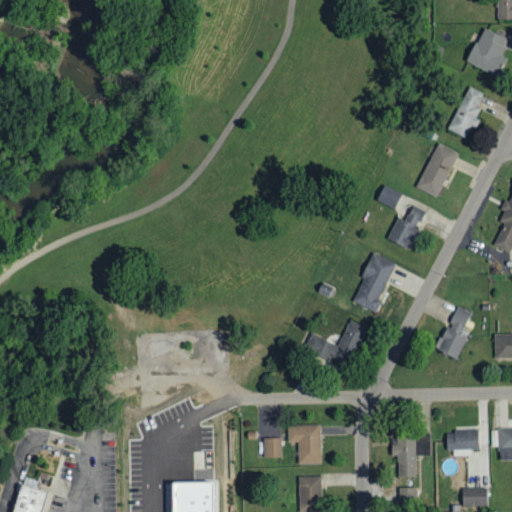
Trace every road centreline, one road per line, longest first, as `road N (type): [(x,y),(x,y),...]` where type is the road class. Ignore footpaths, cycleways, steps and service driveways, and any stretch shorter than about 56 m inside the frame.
road 1 (residential): [(365,511),(363,429),(371,397),(511,131)]
road 2 (residential): [(215,401),(511,392)]
